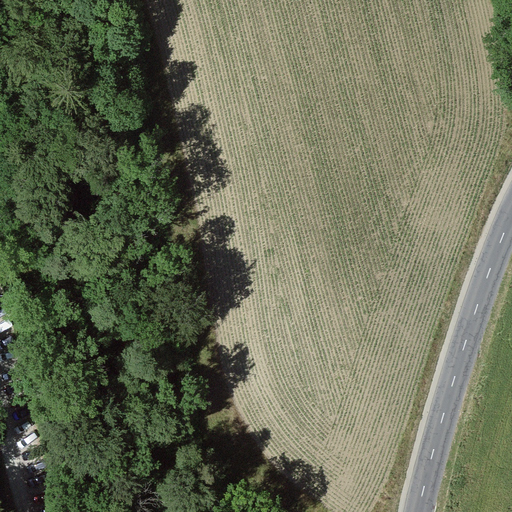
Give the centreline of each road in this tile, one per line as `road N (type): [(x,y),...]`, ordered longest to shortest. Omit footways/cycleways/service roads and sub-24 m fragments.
road 1 (tertiary): [(419,511),(467,334),(511,217)]
road 2 (track): [(33,511),(0,357)]
